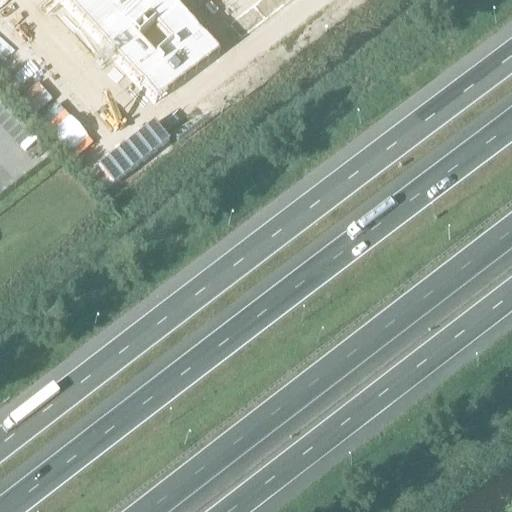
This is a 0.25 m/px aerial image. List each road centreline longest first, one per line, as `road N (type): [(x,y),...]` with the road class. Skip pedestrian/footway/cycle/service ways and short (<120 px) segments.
road 1 (motorway): [(511,57),(0,447)]
road 2 (motorway): [(511,125),(5,511)]
road 3 (motorway): [(150,511),(511,232)]
road 4 (motorway): [(233,511),(511,295)]
